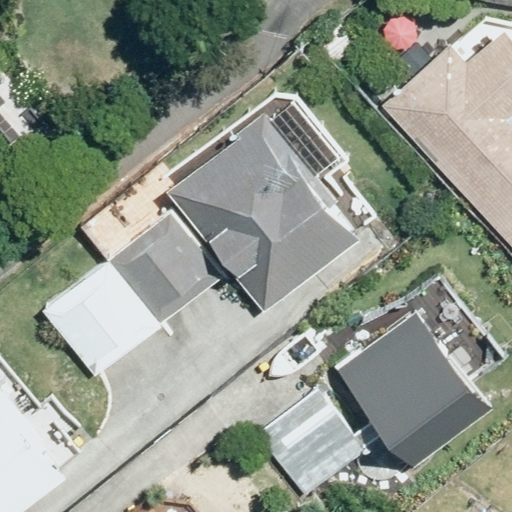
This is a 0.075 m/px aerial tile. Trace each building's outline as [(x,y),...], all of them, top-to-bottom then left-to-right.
[(343,18),(320,39),(338,58),(361,39),(343,18)] [(511,19),(511,18),(472,55),(454,34),(385,96),(511,234),(511,19)] [(247,128),(171,185),(181,199),(46,304),(98,372),(235,266),(265,305),(367,227),(269,101),(243,122),(247,128)] [(361,338),(334,361),(377,410),(361,424),(321,376),(258,431),(313,493),(374,441),(371,438),(387,425),(420,464),(501,393),(421,301),(368,346),(361,338)] [(0,346),(0,511),(16,511),(71,469),(64,459),(79,447),(0,346)]
